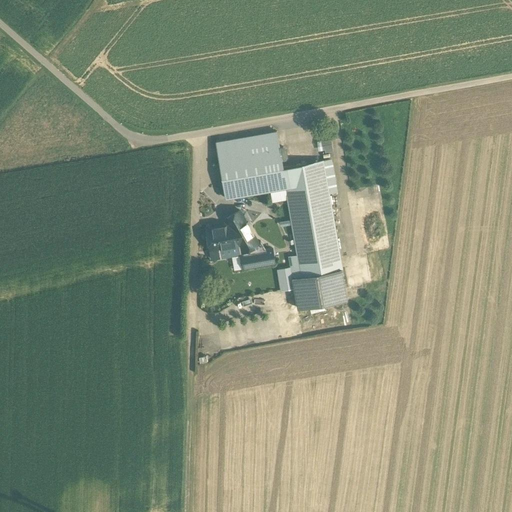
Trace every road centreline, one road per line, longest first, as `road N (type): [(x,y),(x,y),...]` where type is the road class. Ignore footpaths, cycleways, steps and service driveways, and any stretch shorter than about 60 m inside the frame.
road 1 (track): [(186,511),(191,342)]
road 2 (track): [(350,106),(511,77)]
